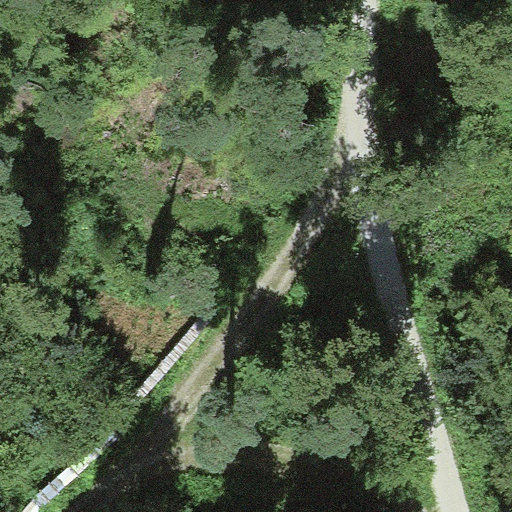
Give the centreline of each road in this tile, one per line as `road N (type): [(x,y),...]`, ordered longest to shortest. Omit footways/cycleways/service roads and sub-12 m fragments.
road 1 (track): [(86,511),(353,152),(358,0)]
road 2 (track): [(451,511),(353,152)]
road 3 (track): [(403,511),(318,470),(209,452),(119,477)]
